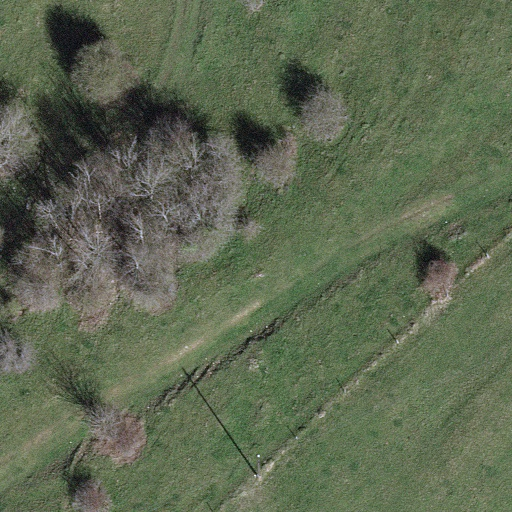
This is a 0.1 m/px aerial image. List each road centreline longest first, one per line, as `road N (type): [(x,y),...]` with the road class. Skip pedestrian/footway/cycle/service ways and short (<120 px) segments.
road 1 (track): [(0,474),(301,304),(511,211)]
road 2 (track): [(0,273),(169,81),(191,0)]
